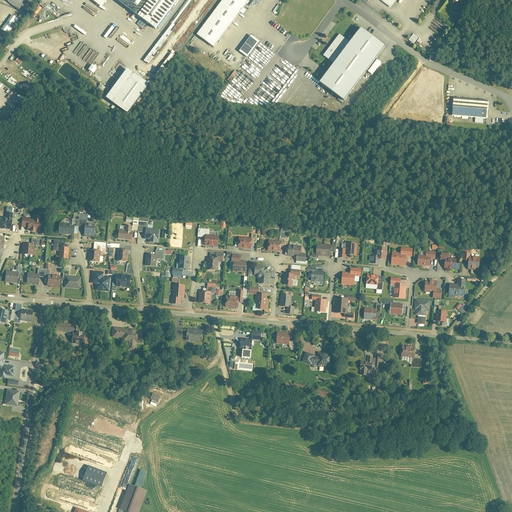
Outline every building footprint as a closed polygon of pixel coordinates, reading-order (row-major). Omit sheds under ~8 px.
[(23,0),(8,0),(21,9),(26,1),(23,0)] [(89,0),(101,9),(107,0),(114,0),(156,31),(178,0),(89,0)] [(223,0),(197,35),(214,48),(250,0),(223,0)] [(6,14),(1,21),(11,28),(16,21),(6,14)] [(323,56),(334,65),(319,83),(343,101),(384,48),(360,30),(350,43),(339,35),(323,56)] [(487,101),(454,99),(453,116),(486,119),(487,101)] [(0,227),(11,229),(12,214),(7,213),(7,219),(2,218),(3,217),(0,216),(0,227)] [(22,220),(21,228),(28,228),(28,230),(40,230),(41,215),(33,214),(32,221),(22,220)] [(73,223),(58,223),(58,234),(73,233),(73,223)] [(85,225),(84,235),(96,236),(96,226),(85,225)] [(118,226),(118,238),(132,239),(133,226),(118,226)] [(145,234),(145,238),(160,239),(160,228),(146,228),(145,234)] [(199,238),(205,238),(205,246),(218,246),(218,236),(210,236),(210,229),(199,229),(199,238)] [(251,237),(239,236),(238,248),(251,248),(251,237)] [(31,238),(31,244),(22,243),(22,255),(32,255),(32,245),(38,245),(38,238),(31,238)] [(281,241),(269,241),(268,251),(281,251),(281,241)] [(317,245),(317,252),(312,251),(312,257),(318,258),(319,255),(330,256),(331,246),(317,245)] [(346,256),(357,256),(357,245),(346,245),(346,249),(338,249),(338,258),(346,258),(346,256)] [(59,258),(69,258),(68,246),(59,247),(59,258)] [(290,246),(289,255),(297,256),(300,256),(300,254),(301,247),(290,246)] [(380,264),(380,260),(386,260),(386,248),(376,248),(376,257),(370,257),(370,262),(376,262),(376,264),(380,264)] [(406,265),(407,258),(411,258),(412,249),(401,248),(400,255),(393,255),(393,264),(406,265)] [(88,250),(87,263),(99,263),(99,250),(88,250)] [(117,261),(128,261),(129,250),(118,250),(117,261)] [(155,260),(165,260),(165,251),(155,251),(155,254),(155,260)] [(436,253),(427,253),(427,256),(419,256),(418,266),(429,267),(429,259),(436,260),(436,253)] [(463,253),(463,260),(468,260),(468,269),(480,270),(481,259),(470,258),(470,253),(463,253)] [(146,254),(146,267),(155,267),(155,260),(155,254),(146,254)] [(297,256),(296,263),(308,264),(308,258),(305,258),(306,255),(300,254),(300,256),(297,256)] [(455,261),(448,261),(449,255),(441,254),(441,261),(445,261),(444,269),(455,269),(455,261)] [(178,270),(189,271),(191,257),(180,256),(178,270)] [(207,258),(206,271),(218,271),(218,259),(216,259),(207,258)] [(239,262),(232,262),(232,274),(246,274),(246,262),(239,262)] [(260,285),(269,285),(269,274),(263,266),(255,266),(254,278),(260,278),(260,285)] [(293,287),(293,276),(299,276),(299,269),(291,268),(290,274),(283,273),(283,286),(293,287)] [(350,269),(350,275),(342,275),(341,285),(355,286),(355,280),(360,280),(361,270),(350,269)] [(321,286),(321,282),(324,282),(324,273),(315,273),(315,270),(307,270),(307,276),(311,276),(311,281),(315,282),(315,286),(321,286)] [(5,271),(5,283),(17,284),(18,272),(5,271)] [(104,272),(93,272),(93,283),(96,283),(96,292),(110,292),(110,278),(104,278),(104,272)] [(130,274),(116,274),(115,287),(129,287),(130,274)] [(27,275),(26,285),(39,286),(39,275),(27,275)] [(66,276),(65,289),(79,290),(80,277),(66,276)] [(367,276),(366,287),(378,287),(378,276),(367,276)] [(47,277),(47,287),(60,287),(60,277),(47,277)] [(449,286),(450,299),(465,298),(464,279),(458,280),(458,286),(449,286)] [(426,282),(426,292),(436,293),(437,283),(426,282)] [(393,298),(405,299),(406,285),(400,285),(394,285),(393,298)] [(181,303),(181,297),(185,297),(185,286),(174,286),(174,294),(172,294),(172,303),(181,303)] [(206,286),(206,292),(199,291),(199,304),(210,304),(210,293),(215,293),(216,286),(206,286)] [(249,288),(249,295),(251,296),(251,299),(258,299),(257,304),(267,305),(267,293),(258,293),(258,288),(249,288)] [(238,302),(244,302),(244,290),(238,289),(238,295),(225,295),(225,308),(238,308),(238,302)] [(281,294),(281,306),(290,306),(290,294),(281,294)] [(348,300),(348,299),(346,299),(337,298),(336,313),(345,313),(346,314),(347,313),(348,300)] [(315,313),(325,313),(325,300),(320,300),(315,300),(315,302),(315,313)] [(431,301),(416,301),(415,311),(418,311),(418,317),(419,317),(426,317),(427,311),(431,311),(431,301)] [(403,305),(390,305),(390,315),(403,315),(403,305)] [(0,322),(7,324),(10,310),(0,308),(0,322)] [(19,310),(19,321),(32,321),(32,311),(19,310)] [(365,310),(364,319),(376,320),(376,310),(365,310)] [(443,322),(447,322),(447,319),(447,312),(438,311),(438,322),(443,322)] [(75,324),(56,322),(55,331),(72,332),(71,343),(86,344),(87,332),(75,332),(75,324)] [(144,331),(114,328),(113,337),(121,338),(121,343),(128,343),(127,352),(137,353),(137,345),(143,345),(144,331)] [(186,328),(186,340),(203,341),(203,329),(186,328)] [(276,332),(276,345),(282,345),(282,348),(288,348),(289,332),(276,332)] [(239,339),(239,350),(251,351),(252,339),(239,339)] [(402,346),(402,362),(414,362),(414,346),(402,346)] [(9,356),(19,357),(20,349),(10,348),(9,356)] [(7,376),(13,377),(14,367),(4,365),(5,359),(3,359),(4,353),(0,352),(0,368),(1,369),(0,375),(0,377),(6,379),(7,376)] [(316,365),(332,366),(332,352),(317,352),(316,365)] [(367,375),(367,369),(372,370),(372,363),(372,357),(369,357),(368,362),(361,362),(360,369),(362,369),(361,375),(367,375)] [(6,404),(17,406),(19,392),(8,390),(6,404)] [(158,403),(161,396),(153,393),(150,400),(158,403)] [(87,465),(82,481),(100,488),(106,472),(87,465)] [(141,470),(135,485),(142,488),(148,473),(141,470)] [(130,486),(119,511),(139,511),(147,492),(130,486)]
